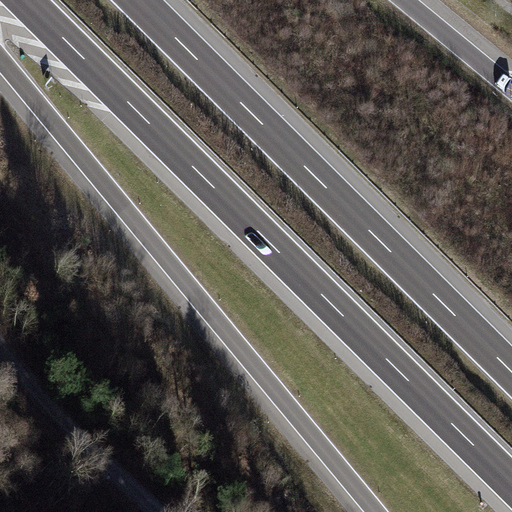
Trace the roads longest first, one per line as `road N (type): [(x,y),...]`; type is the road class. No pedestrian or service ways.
road 1 (motorway): [(23,0),(511,484)]
road 2 (motorway): [(0,63),(371,511)]
road 3 (motorway): [(511,370),(139,0)]
road 4 (track): [(0,340),(60,414),(163,511)]
road 5 (motorway): [(511,85),(408,0)]
